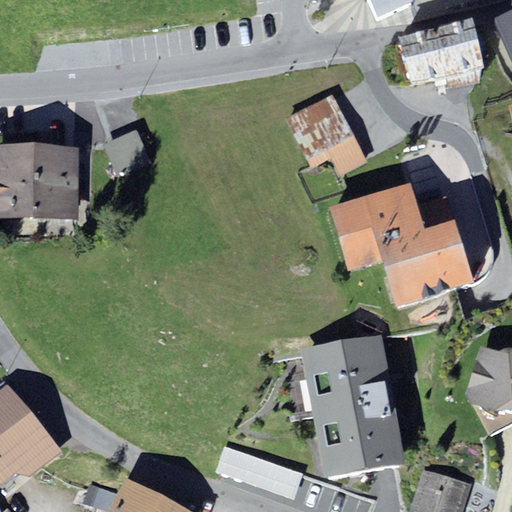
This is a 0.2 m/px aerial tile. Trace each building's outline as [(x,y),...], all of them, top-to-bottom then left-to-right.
[(368,0),(377,20),(413,5),(411,0),(368,0)] [(511,13),(498,20),(511,55),(511,13)] [(476,24),(402,40),(413,88),(487,72),(476,24)] [(334,93),(287,117),(309,162),(329,152),(341,175),(369,161),(334,93)] [(80,146),(0,145),(0,213),(80,214),(80,146)] [(413,186),(333,208),(351,272),(382,263),(396,311),(473,290),(446,195),(418,203),(413,186)] [(379,338),(303,353),(330,490),(406,476),(379,338)] [(483,348),(468,401),(499,415),(511,414),(511,355),(510,356),(483,348)] [(0,494),(59,447),(10,387),(0,395),(0,494)] [(461,511),(469,483),(424,471),(412,511),(461,511)] [(185,511),(128,485),(114,511),(185,511)]
